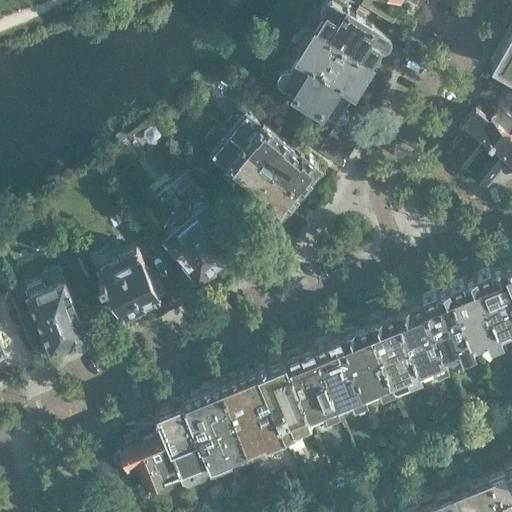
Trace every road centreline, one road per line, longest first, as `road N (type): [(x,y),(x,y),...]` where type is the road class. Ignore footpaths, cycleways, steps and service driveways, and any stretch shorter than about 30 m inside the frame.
road 1 (residential): [(390,260),(6,428)]
road 2 (residential): [(474,0),(414,105),(391,177),(390,260)]
road 3 (residential): [(511,209),(390,260)]
